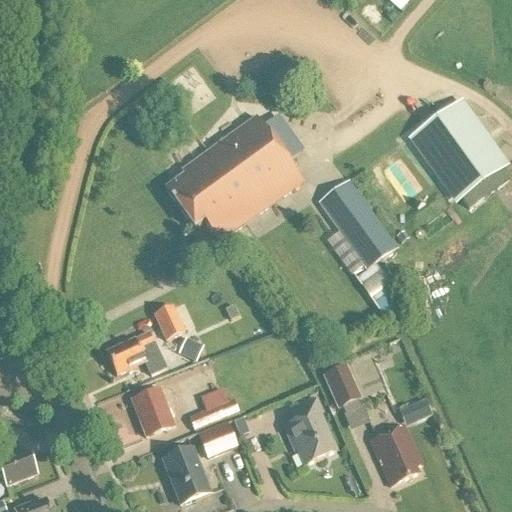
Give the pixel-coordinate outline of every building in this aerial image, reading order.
[(401,13),(412,0),(389,0),(388,2),(401,13)] [(407,143),(455,210),(509,171),(462,104),(407,143)] [(182,180),(162,194),(192,235),(202,227),(217,247),(301,187),(255,122),(179,176),(182,180)] [(346,189),(319,208),(365,273),(391,254),(346,189)] [(154,321),(166,347),(186,338),(174,312),(154,321)] [(150,339),(106,358),(116,381),(145,368),(150,380),(165,373),(155,350),(150,339)] [(196,367),(203,351),(186,343),(178,358),(196,367)] [(323,381),(338,414),(362,404),(347,370),(323,381)] [(160,395),(131,406),(145,443),(174,432),(160,395)] [(432,421),(425,404),(398,415),(405,432),(432,421)] [(195,437),(239,419),(234,405),(189,423),(195,437)] [(316,405),(293,415),(298,427),(284,433),(291,449),(295,447),(306,471),(335,458),(317,419),(321,417),(316,405)] [(228,427),(198,439),(209,465),(238,454),(228,427)] [(404,432),(370,447),(390,493),(419,480),(416,474),(422,471),(404,432)] [(193,455),(162,467),(179,510),(210,498),(193,455)] [(0,467),(0,481),(1,481),(5,493),(35,481),(26,457),(0,467)]
